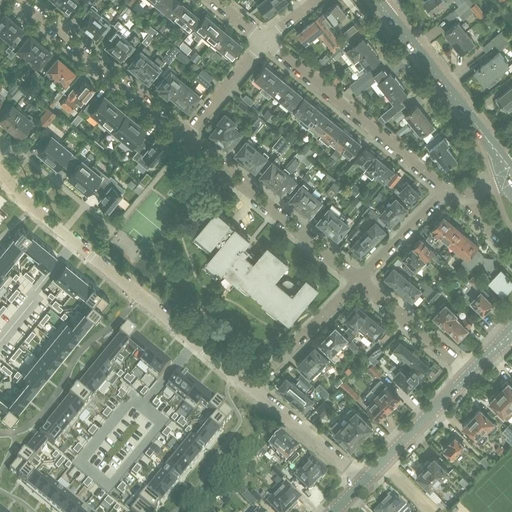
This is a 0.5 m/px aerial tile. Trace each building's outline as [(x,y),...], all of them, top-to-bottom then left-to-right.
[(61,0),(58,4),(62,8),(61,10),(64,12),(66,11),(68,12),(77,0),(61,0)] [(152,0),(152,1),(161,8),(167,0),(152,0)] [(167,0),(161,8),(170,16),(181,3),(180,2),(177,0),(167,0)] [(270,0),(256,0),(255,1),(261,10),(260,11),(263,16),(265,15),(266,16),(276,7),(270,0)] [(449,0),(453,0),(459,6),(465,1),(464,0),(425,0),(423,2),(427,7),(425,8),(430,15),(432,13),(432,14),(437,10),(438,12),(444,7),(442,6),(448,2),(449,0)] [(473,0),(464,0),(465,1),(475,12),(474,12),(479,18),(484,14),(476,3),(473,0)] [(465,20),(474,12),(475,12),(465,1),(459,6),(455,9),(459,14),(460,14),(465,20)] [(324,13),(320,16),(328,26),(329,27),(330,26),(333,24),(334,23),(336,25),(340,21),(339,19),(346,14),(337,2),(324,12),(324,13)] [(181,3),(170,16),(179,23),(190,10),(189,10),(189,8),(186,5),(185,6),(181,3)] [(90,5),(77,22),(81,25),(81,26),(86,30),(86,29),(87,30),(100,14),(90,5)] [(190,10),(179,23),(185,28),(183,31),(186,33),(188,31),(199,18),(195,15),(195,13),(192,11),(191,11),(190,10)] [(449,22),(459,14),(455,10),(445,17),(449,22)] [(125,12),(121,16),(127,20),(130,16),(127,13),(125,12)] [(4,14),(0,19),(0,32),(3,35),(14,22),(15,20),(10,16),(8,17),(4,14)] [(87,30),(87,31),(91,34),(92,34),(98,38),(109,24),(111,22),(106,18),(101,14),(100,14),(87,30)] [(194,27),(191,31),(197,36),(193,42),(195,44),(200,39),(203,35),(213,22),(210,19),(210,18),(206,15),(205,15),(204,15),(194,27)] [(319,16),(297,33),(306,44),(316,35),(321,36),(334,52),(339,46),(341,44),(327,27),(328,26),(320,16),(320,17),(319,16)] [(14,22),(3,35),(12,43),(23,29),(19,26),(19,24),(15,20),(14,22)] [(110,33),(103,42),(107,45),(105,47),(111,52),(112,50),(113,51),(123,39),(125,37),(130,31),(125,27),(121,23),(117,21),(113,25),(117,28),(112,35),(110,33)] [(213,22),(203,35),(212,42),(222,30),(223,30),(222,29),(222,27),(219,24),(217,25),(213,22)] [(445,32),(453,42),(466,32),(457,22),(445,32)] [(147,24),(140,32),(145,37),(146,37),(153,28),(147,24)] [(349,28),(353,33),(358,30),(353,24),(349,28)] [(145,37),(150,41),(157,32),(153,28),(146,37),(145,37)] [(222,30),(212,42),(221,50),(231,37),(228,34),(228,32),(224,29),(223,30),(222,30)] [(491,39),(495,45),(508,35),(503,29),(491,39)] [(453,42),(462,53),(468,48),(469,50),(476,45),(474,43),(466,32),(453,42)] [(30,35),(15,52),(21,56),(23,53),(29,58),(40,43),(41,42),(36,38),(34,39),(30,35)] [(114,51),(112,53),(118,57),(119,55),(124,59),(129,53),(128,52),(132,47),(139,39),(135,35),(130,41),(125,37),(123,39),(113,51),(114,51)] [(499,50),(511,40),(508,35),(495,45),(499,50)] [(231,37),(221,50),(230,57),(237,49),(239,49),(241,47),(240,45),(241,45),(240,44),(240,42),(237,39),(235,40),(231,37)] [(347,49),(345,50),(354,61),(354,62),(372,47),(368,41),(366,43),(362,38),(351,47),(350,46),(347,49)] [(180,48),(187,53),(191,48),(182,41),(179,45),(180,48)] [(29,58),(27,60),(32,64),(31,65),(36,69),(50,52),(46,48),(46,46),(41,42),(40,43),(29,58)] [(9,45),(5,50),(8,53),(9,53),(12,50),(11,50),(13,48),(9,45)] [(173,49),(164,60),(169,64),(173,58),(175,56),(180,50),(175,46),(173,49)] [(334,52),(331,55),(332,55),(335,59),(344,52),(339,46),(334,52)] [(139,53),(129,66),(129,67),(133,70),(133,71),(134,71),(134,70),(138,73),(150,59),(152,57),(148,54),(150,52),(145,47),(144,47),(139,53)] [(372,47),(354,62),(360,68),(364,64),(367,68),(368,67),(379,59),(375,54),(377,53),(372,47)] [(180,50),(175,56),(185,64),(190,59),(186,55),(185,54),(180,50)] [(499,52),(475,71),(484,82),(485,81),(489,86),(497,80),(495,77),(500,73),(498,71),(508,63),(499,52)] [(320,58),(316,62),(321,66),(329,57),(326,54),(322,59),(320,58)] [(150,59),(138,73),(141,76),(141,77),(142,77),(145,80),(146,80),(146,81),(146,80),(147,80),(147,81),(163,62),(157,57),(155,60),(152,57),(150,59)] [(57,58),(45,72),(49,76),(51,73),(56,77),(66,65),(67,64),(62,60),(60,60),(57,58)] [(56,77),(52,81),(58,85),(59,84),(62,87),(75,72),(71,70),(72,68),(67,64),(66,65),(56,77)] [(262,69),(255,78),(264,85),(275,73),(271,69),(271,68),(268,65),(266,65),(265,65),(264,65),(262,68),(262,69)] [(168,70),(156,85),(161,89),(159,90),(166,96),(179,79),(173,75),(176,71),(171,67),(168,70)] [(202,69),(199,73),(209,82),(213,77),(202,69)] [(369,69),(349,85),(353,90),(373,74),(369,69)] [(35,70),(31,75),(34,78),(35,78),(39,73),(35,70)] [(379,81),(378,82),(387,92),(400,82),(395,76),(394,78),(390,72),(379,81)] [(34,78),(31,82),(36,86),(44,77),(39,73),(35,78),(34,78)] [(199,73),(195,78),(201,82),(206,86),(207,88),(211,83),(209,82),(199,73)] [(275,73),(264,85),(274,93),(284,80),(275,73)] [(373,74),(353,90),(357,95),(377,80),(373,74)] [(336,76),(331,80),(336,84),(341,80),(336,76)] [(179,79),(166,96),(168,94),(172,97),(171,98),(175,101),(176,100),(177,101),(189,87),(179,79)] [(284,80),(274,93),(283,100),(293,88),(288,84),(289,82),(285,79),(284,80)] [(15,81),(7,91),(12,95),(20,85),(15,81)] [(75,86),(60,104),(68,112),(69,111),(76,102),(80,105),(94,89),(94,88),(85,81),(78,88),(75,86)] [(382,115),(378,118),(384,122),(386,121),(405,106),(400,99),(406,93),(402,88),(404,87),(400,82),(387,92),(391,98),(390,99),(393,104),(393,106),(381,115),(382,115)] [(21,85),(12,97),(13,97),(16,100),(21,94),(26,88),(21,85)] [(511,86),(497,99),(505,109),(506,108),(508,111),(511,108),(511,103),(511,104),(511,103),(511,86)] [(189,87),(177,101),(187,109),(188,109),(189,110),(194,104),(192,103),(201,92),(197,89),(195,87),(192,90),(189,87)] [(293,88),(283,100),(292,108),(302,95),(301,94),(302,93),(298,89),(297,91),(293,88)] [(55,98),(52,101),(55,103),(57,100),(63,93),(60,90),(53,97),(55,98)] [(21,94),(16,100),(20,103),(24,97),(21,94)] [(246,94),(242,99),(251,105),(252,104),(255,101),(254,101),(258,96),(257,95),(253,100),(246,94)] [(94,96),(83,109),(98,121),(100,120),(114,103),(108,98),(107,99),(103,96),(100,100),(94,96)] [(304,96),(293,109),(296,112),(295,113),(298,115),(295,118),(296,119),(299,122),(300,121),(303,117),(314,104),(309,100),(310,99),(306,96),(305,97),(304,96)] [(30,102),(25,107),(29,111),(33,105),(30,102)] [(12,105),(0,118),(0,120),(0,121),(0,123),(1,125),(2,125),(5,125),(9,128),(21,113),(23,111),(13,103),(12,105)] [(114,103),(100,120),(109,128),(122,112),(118,108),(119,107),(114,103)] [(300,121),(299,122),(302,124),(308,129),(309,128),(312,125),(323,111),(321,110),(322,109),(318,106),(317,107),(314,104),(303,117),(300,121)] [(406,114),(405,114),(405,115),(413,125),(426,115),(418,105),(406,114)] [(48,107),(37,120),(45,127),(56,114),(48,107)] [(268,109),(263,115),(267,119),(272,113),(268,109)] [(402,109),(393,116),(397,122),(405,115),(405,114),(406,114),(402,109)] [(312,125),(309,128),(314,132),(313,134),(317,137),(320,132),(322,133),(333,120),(327,115),(328,114),(324,110),(323,112),(323,111),(312,125)] [(21,113),(9,128),(18,136),(25,128),(27,130),(33,123),(34,120),(34,119),(29,114),(28,115),(23,111),(21,113)] [(257,113),(250,121),(255,125),(258,121),(259,121),(261,118),(261,117),(257,113)] [(272,113),(267,119),(271,122),(276,116),(272,113)] [(125,114),(112,130),(122,138),(136,121),(130,116),(129,117),(125,114)] [(214,126),(210,130),(212,133),(212,134),(212,136),(215,139),(217,138),(220,141),(232,126),(236,122),(225,114),(220,121),(221,122),(218,126),(214,126)] [(426,115),(413,125),(421,135),(428,129),(430,132),(435,128),(433,125),(434,125),(426,115)] [(322,133),(320,136),(324,139),(326,137),(332,142),(343,128),(342,127),(343,126),(339,122),(338,124),(333,120),(322,133)] [(122,138),(120,140),(130,148),(131,146),(137,150),(146,139),(141,134),(144,130),(140,127),(141,125),(136,121),(122,138)] [(281,124),(278,128),(286,135),(292,128),(288,124),(285,127),(281,124)] [(232,126),(220,141),(228,147),(230,145),(232,147),(242,134),(232,126)] [(343,128),(332,142),(341,149),(352,136),(347,132),(348,131),(344,127),(343,128)] [(253,128),(249,133),(252,135),(253,136),(257,132),(253,128)] [(401,128),(395,132),(400,136),(406,131),(406,130),(404,128),(403,130),(401,128)] [(45,131),(36,142),(41,147),(38,151),(41,155),(41,156),(46,161),(60,144),(60,143),(61,141),(53,134),(51,136),(45,131)] [(438,132),(425,143),(429,149),(433,155),(436,153),(446,166),(457,158),(446,145),(449,143),(444,137),(443,138),(438,132)] [(282,135),(272,146),(273,147),(277,150),(286,139),(282,135)] [(352,136),(341,149),(351,157),(361,143),(360,142),(360,141),(356,137),(355,138),(352,136)] [(295,137),(291,142),(295,145),(299,140),(295,137)] [(239,150),(236,154),(241,158),(241,159),(244,162),(245,161),(246,162),(257,149),(251,144),(253,142),(249,138),(248,138),(246,140),(238,150),(239,150)] [(146,139),(137,150),(152,163),(153,162),(154,163),(160,156),(159,155),(166,146),(160,141),(159,142),(155,139),(152,143),(146,139)] [(286,139),(277,150),(281,154),(291,143),(286,139)] [(60,144),(46,161),(52,165),(53,164),(57,167),(60,163),(66,167),(75,156),(70,151),(60,144)] [(306,144),(301,150),(305,154),(309,149),(310,147),(307,145),(306,144)] [(309,149),(305,154),(308,156),(309,157),(314,151),(310,148),(310,147),(309,149)] [(366,147),(355,159),(365,166),(375,154),(374,154),(375,153),(370,149),(369,150),(366,147)] [(257,149),(246,162),(246,164),(249,166),(250,166),(255,170),(258,166),(259,166),(267,157),(269,155),(269,154),(264,151),(262,153),(257,149)] [(376,155),(367,167),(376,174),(385,163),(381,160),(382,159),(377,155),(377,156),(376,155)] [(75,156),(66,167),(71,172),(68,176),(72,180),(71,181),(76,186),(90,168),(81,160),(75,156)] [(265,171),(262,175),(265,178),(266,181),(269,183),(271,183),(272,184),(282,170),(277,166),(280,163),(278,158),(276,157),(272,161),(264,171),(265,171)] [(282,170),(272,184),(276,187),(276,189),(279,192),(281,191),(282,192),(287,185),(290,187),(295,181),(289,176),(297,167),(295,165),(298,161),(297,160),(294,157),(293,157),(288,163),(282,170)] [(385,163),(376,174),(385,182),(394,170),(395,169),(390,165),(389,166),(385,163)] [(90,168),(76,186),(82,190),(83,189),(87,192),(91,188),(96,192),(106,181),(109,177),(103,173),(93,164),(90,168)] [(396,172),(386,183),(392,187),(401,176),(396,172)] [(302,177),(302,178),(306,181),(310,177),(306,173),(302,177)] [(335,182),(325,193),(331,198),(342,185),(340,183),(336,179),(327,173),(326,175),(335,182)] [(106,181),(96,192),(100,196),(101,197),(98,201),(101,204),(100,205),(107,211),(108,209),(115,201),(116,202),(121,196),(120,195),(125,190),(116,182),(117,181),(110,175),(109,177),(106,181)] [(404,187),(399,192),(412,203),(413,202),(414,202),(419,198),(418,197),(421,194),(407,181),(402,185),(404,187)] [(293,195),(290,199),(295,203),(295,204),(298,207),(300,207),(301,208),(312,193),(307,189),(308,187),(303,183),(302,185),(301,184),(293,195)] [(354,183),(349,189),(351,191),(351,192),(356,196),(357,194),(360,191),(361,189),(354,183)] [(342,185),(338,191),(346,198),(351,192),(351,191),(349,189),(348,190),(342,185)] [(312,193),(301,208),(301,209),(304,212),(306,212),(310,215),(313,211),(314,212),(322,201),(323,200),(319,196),(321,193),(316,189),(312,193)] [(361,192),(358,196),(364,200),(367,196),(361,192)] [(228,198),(224,202),(231,208),(235,204),(237,205),(240,201),(234,196),(231,201),(228,198)] [(396,197),(388,206),(399,216),(402,213),(403,214),(408,209),(407,208),(396,197)] [(321,218),(318,222),(322,225),(322,227),(325,229),(327,229),(329,230),(339,217),(342,214),(343,213),(334,205),(332,204),(329,208),(321,217),(321,218)] [(366,204),(359,211),(360,212),(364,215),(366,212),(367,213),(370,208),(367,205),(366,204)] [(388,206),(380,214),(390,225),(391,224),(392,225),(396,221),(395,220),(399,216),(388,206)] [(376,221),(364,233),(373,242),(381,235),(382,235),(385,232),(385,231),(385,230),(380,225),(384,221),(379,216),(371,208),(370,208),(367,213),(376,221)] [(198,234),(194,239),(213,254),(207,261),(221,272),(223,270),(240,285),(247,291),(248,289),(264,302),(263,305),(277,316),(280,313),(289,321),(317,287),(307,278),(299,288),(290,281),(288,280),(287,280),(285,281),(283,282),(281,285),(274,279),(288,263),(268,246),(254,263),(244,254),(248,250),(244,246),(249,239),(235,227),(234,227),(230,224),(230,223),(217,211),(198,234)] [(339,217),(329,230),(333,234),(333,235),(336,238),(337,238),(338,238),(344,231),(346,231),(348,228),(348,227),(349,225),(343,220),(346,216),(342,214),(339,217)] [(429,235),(426,239),(429,241),(432,244),(435,241),(436,239),(439,235),(451,222),(449,220),(450,219),(446,216),(445,217),(444,216),(439,221),(438,220),(434,224),(435,225),(431,229),(433,230),(429,235)] [(451,222),(439,235),(448,243),(460,229),(461,228),(456,224),(455,225),(451,222)] [(355,226),(348,235),(353,239),(357,234),(360,238),(352,246),(356,250),(354,252),(358,257),(361,255),(362,254),(364,254),(366,252),(366,250),(373,242),(364,233),(364,234),(360,230),(355,226)] [(7,245),(6,246),(16,254),(23,245),(30,235),(31,236),(31,235),(26,231),(21,227),(16,233),(13,237),(7,245)] [(460,229),(448,243),(457,250),(469,236),(465,233),(466,232),(461,228),(460,229)] [(30,235),(23,245),(30,251),(39,258),(46,248),(31,236),(30,235)] [(469,236),(457,250),(466,257),(475,248),(479,245),(478,244),(478,243),(474,239),(473,240),(469,236)] [(417,241),(414,244),(415,245),(414,246),(426,258),(427,259),(435,250),(432,248),(430,246),(427,243),(422,238),(418,242),(417,241)] [(6,246),(0,253),(0,267),(3,270),(3,269),(16,254),(6,246)] [(39,258),(33,264),(43,272),(56,256),(46,248),(39,258)] [(404,256),(403,257),(416,269),(418,271),(423,266),(428,261),(428,260),(427,259),(426,258),(425,260),(412,248),(408,252),(408,251),(407,251),(407,252),(406,252),(404,254),(404,255),(404,256)] [(466,258),(461,263),(462,264),(468,270),(469,270),(480,258),(483,261),(485,261),(485,264),(487,269),(489,271),(490,273),(494,277),(490,280),(489,282),(496,288),(497,287),(503,293),(511,283),(511,281),(507,276),(507,275),(501,269),(499,271),(495,268),(493,264),(493,261),(492,259),(485,258),(475,248),(466,257),(466,258)] [(406,262),(402,267),(411,275),(415,271),(406,262)] [(65,263),(53,278),(63,285),(74,271),(65,263)] [(387,270),(383,275),(386,277),(387,278),(386,279),(389,282),(391,281),(399,288),(408,278),(401,272),(400,272),(394,267),(390,272),(387,270)] [(74,271),(63,285),(72,293),(76,288),(84,279),(74,271)] [(474,275),(468,280),(476,288),(477,288),(482,283),(474,275)] [(408,278),(399,288),(407,295),(407,297),(410,299),(411,299),(412,299),(420,289),(414,284),(415,284),(408,278)] [(84,279),(76,288),(91,301),(92,301),(100,291),(92,285),(91,285),(84,279)] [(424,279),(419,284),(425,289),(421,293),(426,297),(434,289),(434,288),(424,279)] [(472,302),(470,304),(475,309),(477,307),(483,313),(493,303),(486,297),(489,294),(480,285),(471,295),(474,298),(471,301),(472,302)] [(426,297),(425,298),(426,298),(431,303),(441,293),(438,290),(435,287),(434,288),(434,289),(426,297)] [(91,301),(84,310),(95,318),(98,314),(99,313),(102,309),(101,309),(109,299),(100,292),(100,291),(92,301),(91,301)] [(13,292),(8,298),(11,301),(16,295),(13,292)] [(55,300),(51,304),(55,308),(58,305),(59,303),(55,300)] [(435,317),(433,318),(438,323),(440,322),(445,327),(446,326),(455,316),(456,316),(457,314),(446,303),(445,304),(444,303),(439,307),(440,309),(433,316),(435,317)] [(349,326),(345,330),(349,334),(353,330),(356,327),(367,313),(363,310),(363,309),(363,308),(359,305),(358,305),(357,305),(356,306),(356,305),(355,305),(355,306),(354,306),(353,307),(353,308),(352,308),(352,309),(352,310),(352,311),(351,312),(350,312),(349,312),(348,313),(347,314),(347,315),(346,315),(346,316),(346,317),(346,318),(351,323),(349,326)] [(84,310),(71,326),(81,334),(94,318),(95,318),(84,310)] [(353,330),(349,334),(352,338),(357,334),(363,328),(367,331),(364,335),(372,341),(374,338),(377,334),(380,337),(382,337),(385,332),(385,330),(383,328),(383,327),(382,326),(382,325),(382,324),(378,321),(377,321),(376,321),(367,313),(356,327),(353,330)] [(446,326),(445,327),(449,332),(451,331),(459,339),(460,337),(461,339),(466,334),(464,333),(468,328),(473,324),(466,317),(461,321),(456,316),(455,316),(446,326)] [(64,319),(57,328),(74,342),(81,334),(71,326),(72,325),(67,321),(64,319)] [(328,334),(327,335),(339,346),(345,341),(348,338),(347,337),(336,326),(331,331),(331,330),(328,333),(328,334)] [(118,338),(111,346),(121,354),(128,346),(127,345),(136,335),(131,331),(126,327),(118,337),(118,338)] [(57,328),(49,337),(66,351),(74,342),(57,328)] [(136,335),(127,345),(128,346),(143,358),(151,348),(136,336),(136,335)] [(323,339),(319,343),(331,355),(330,356),(335,362),(339,357),(334,352),(339,346),(327,335),(326,335),(323,338),(323,339)] [(49,337),(42,346),(45,349),(45,348),(59,360),(66,351),(49,337)] [(352,339),(348,344),(354,350),(358,346),(352,339)] [(395,348),(392,351),(397,355),(401,359),(404,361),(407,358),(409,360),(415,352),(413,351),(411,350),(406,346),(407,345),(403,341),(402,343),(401,341),(400,342),(398,341),(394,347),(395,348)] [(19,346),(14,352),(17,355),(22,349),(19,346)] [(111,346),(98,362),(107,370),(108,369),(108,370),(116,360),(119,356),(121,354),(111,346)] [(375,349),(366,358),(368,359),(371,362),(376,357),(380,353),(383,350),(378,346),(375,349)] [(310,352),(306,356),(319,368),(322,371),(327,376),(328,376),(330,374),(330,373),(328,370),(328,369),(334,365),(327,359),(315,347),(314,348),(312,348),(310,351),(310,352)] [(45,349),(38,357),(52,369),(59,360),(45,348),(45,349)] [(143,358),(139,363),(149,370),(149,371),(161,356),(151,348),(143,358)] [(415,352),(409,360),(414,365),(410,370),(418,378),(419,379),(420,378),(421,379),(425,375),(424,374),(431,367),(429,365),(429,364),(424,359),(423,360),(420,357),(418,355),(415,352)] [(35,354),(28,364),(45,378),(52,369),(38,357),(35,354)] [(149,370),(146,373),(156,381),(170,364),(161,356),(149,371),(149,370)] [(299,364),(297,365),(310,377),(319,368),(306,356),(303,359),(301,359),(298,362),(299,364)] [(368,359),(364,363),(368,367),(372,363),(371,362),(368,359)] [(98,362),(91,371),(105,383),(108,385),(116,376),(108,370),(108,369),(107,370),(98,362)] [(374,364),(374,365),(372,363),(368,367),(368,368),(378,378),(382,373),(374,364)] [(28,364),(20,373),(21,373),(28,379),(38,386),(45,378),(28,364)] [(395,373),(393,375),(394,376),(408,389),(409,388),(410,389),(414,386),(412,384),(418,378),(410,370),(406,375),(400,370),(399,369),(397,371),(395,373)] [(91,371),(83,380),(98,392),(105,383),(91,371)] [(179,371),(165,388),(175,396),(189,379),(179,371)] [(301,373),(296,377),(303,384),(307,380),(301,373)] [(130,378),(126,383),(129,386),(134,380),(131,377),(130,378)] [(280,380),(276,384),(279,386),(278,387),(279,387),(279,389),(282,392),(284,391),(292,398),(300,388),(287,377),(283,382),(280,380)] [(340,378),(335,384),(337,387),(343,381),(340,378)] [(17,392),(15,395),(25,402),(38,386),(28,379),(20,389),(17,392)] [(189,379),(175,396),(184,404),(198,387),(189,379)] [(381,379),(371,389),(373,390),(377,394),(376,395),(390,408),(391,407),(393,407),(396,404),(396,402),(400,398),(387,384),(386,385),(381,380),(381,379)] [(76,388),(76,389),(90,401),(91,400),(98,392),(83,380),(77,389),(76,388)] [(307,380),(303,384),(308,389),(312,385),(307,380)] [(345,381),(340,386),(345,391),(355,401),(360,395),(345,381)] [(511,384),(508,381),(499,391),(511,403),(511,384)] [(319,383),(315,388),(326,399),(328,397),(328,396),(331,394),(319,383)] [(198,387),(184,404),(194,412),(200,404),(199,404),(207,394),(198,387)] [(145,388),(140,394),(143,397),(148,391),(145,388)] [(300,388),(292,398),(300,404),(300,406),(302,409),(304,408),(305,409),(313,399),(308,395),(309,394),(306,391),(305,392),(300,388)] [(76,389),(69,398),(85,411),(93,402),(91,400),(90,401),(76,389)] [(120,389),(117,393),(119,394),(123,398),(126,394),(120,389)] [(507,419),(511,413),(511,403),(499,391),(489,401),(503,416),(504,415),(507,419)] [(207,394),(199,404),(200,404),(215,417),(224,407),(223,407),(215,400),(215,401),(207,394)] [(1,413),(0,414),(4,416),(4,417),(10,421),(18,411),(25,402),(15,395),(8,403),(8,404),(1,413)] [(364,397),(361,399),(367,404),(367,405),(380,418),(385,413),(387,413),(390,410),(390,408),(376,395),(371,400),(367,397),(364,397)] [(0,396),(0,412),(0,413),(1,413),(8,404),(8,403),(0,396)] [(69,398),(62,407),(78,420),(85,411),(69,398),(68,398),(69,398)] [(324,399),(316,408),(323,416),(332,407),(329,404),(325,400),(324,399)] [(62,407),(54,416),(70,429),(70,430),(71,431),(79,420),(78,420),(62,407)] [(215,417),(208,425),(218,433),(221,429),(222,428),(225,425),(225,424),(232,415),(224,408),(224,407),(215,417)] [(347,413),(342,418),(362,437),(367,431),(368,432),(371,429),(371,427),(372,426),(357,411),(356,412),(352,408),(350,408),(346,412),(347,413)] [(480,409),(472,418),(487,432),(489,429),(491,431),(494,431),(497,428),(497,425),(480,409)] [(54,416),(47,425),(61,437),(63,439),(70,430),(70,429),(54,416)] [(181,418),(176,424),(179,426),(183,422),(184,420),(181,418)] [(337,421),(332,426),(332,428),(336,432),(335,432),(336,433),(336,435),(339,439),(341,438),(351,448),(352,447),(354,447),(356,444),(356,442),(362,437),(342,418),(338,422),(337,421)] [(472,418),(463,427),(480,444),(486,438),(483,435),(487,432),(472,418)] [(47,425),(39,435),(53,446),(61,437),(47,425)] [(195,441),(204,449),(217,434),(218,434),(218,433),(208,425),(195,441)] [(505,438),(511,444),(511,443),(511,432),(506,427),(502,431),(507,436),(505,438)] [(188,435),(179,445),(180,446),(181,445),(197,458),(204,449),(195,441),(188,435)] [(279,435),(268,446),(273,450),(274,449),(274,448),(276,450),(278,452),(288,442),(289,441),(285,438),(284,438),(283,438),(279,435)] [(464,445),(455,436),(443,448),(454,459),(459,454),(457,453),(464,445)] [(23,453),(33,461),(34,461),(36,457),(47,445),(37,437),(24,453),(23,453)] [(288,442),(278,452),(284,457),(283,459),(286,462),(297,450),(293,446),(293,445),(289,441),(288,442)] [(180,446),(173,455),(175,457),(175,456),(189,468),(197,458),(181,445),(180,446)] [(505,450),(500,445),(499,445),(495,450),(501,455),(505,450)] [(149,450),(145,455),(149,459),(153,454),(149,450)] [(16,462),(9,472),(18,479),(17,479),(18,480),(26,470),(33,461),(23,453),(19,458),(16,462)] [(168,465),(167,465),(182,477),(189,468),(175,456),(175,457),(168,465)] [(480,460),(488,468),(492,464),(484,456),(480,460)] [(428,460),(423,464),(440,481),(449,472),(434,457),(430,461),(428,460)] [(307,458),(302,463),(306,467),(303,470),(316,482),(319,479),(321,479),(324,476),(324,474),(318,468),(318,466),(315,463),(313,464),(311,462),(307,458)] [(158,473),(174,486),(182,477),(167,465),(168,465),(166,463),(158,473)] [(417,475),(430,488),(432,489),(440,481),(423,464),(419,468),(420,471),(417,475)] [(275,470),(272,473),(277,479),(273,482),(281,490),(276,495),(291,511),(297,505),(295,503),(299,500),(281,482),(285,478),(279,471),(276,469),(275,470)] [(296,469),(291,475),(295,478),(295,479),(307,491),(308,490),(310,490),(311,489),(312,488),(312,486),(316,482),(303,470),(300,473),(296,469)] [(26,470),(18,480),(26,486),(34,492),(41,483),(41,482),(26,470)] [(157,472),(149,482),(166,496),(174,486),(158,473),(157,472)] [(458,481),(467,489),(471,485),(463,477),(458,481)] [(41,483),(34,492),(43,500),(55,486),(54,485),(45,478),(41,482),(41,483)] [(149,482),(141,491),(144,494),(145,493),(159,505),(160,505),(159,504),(166,496),(149,482)] [(55,486),(43,500),(53,507),(66,491),(65,491),(56,483),(54,485),(55,486)] [(238,486),(234,490),(242,497),(241,497),(252,508),(257,503),(249,495),(249,496),(246,493),(238,486)] [(125,492),(124,491),(119,487),(117,490),(123,495),(125,492)] [(66,491),(53,507),(58,511),(64,511),(76,498),(66,490),(65,491),(66,491)] [(254,491),(249,495),(257,503),(258,505),(263,501),(274,511),(290,511),(291,511),(276,495),(271,500),(263,493),(259,496),(254,491)] [(144,494),(137,502),(149,511),(153,511),(159,505),(145,493),(144,494)] [(408,511),(394,497),(385,506),(390,511),(408,511)] [(76,498),(64,511),(79,511),(85,506),(76,498)] [(441,499),(437,503),(445,511),(449,507),(441,499)] [(149,511),(137,502),(130,511),(129,511),(149,511)]
